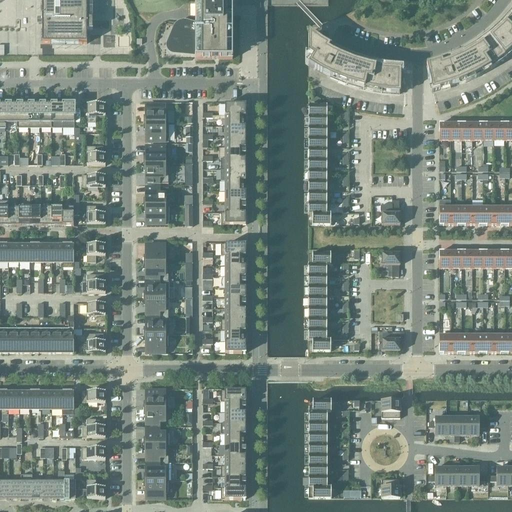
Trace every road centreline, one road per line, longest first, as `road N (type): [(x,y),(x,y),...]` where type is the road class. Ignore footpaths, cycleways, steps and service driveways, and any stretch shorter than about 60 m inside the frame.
road 1 (residential): [(128,371),(128,83)]
road 2 (residential): [(128,371),(416,371)]
road 3 (residential): [(417,126),(365,125),(365,193),(416,193)]
road 4 (residential): [(129,511),(128,371)]
road 5 (residential): [(0,84),(128,83)]
road 6 (residential): [(0,370),(128,371)]
